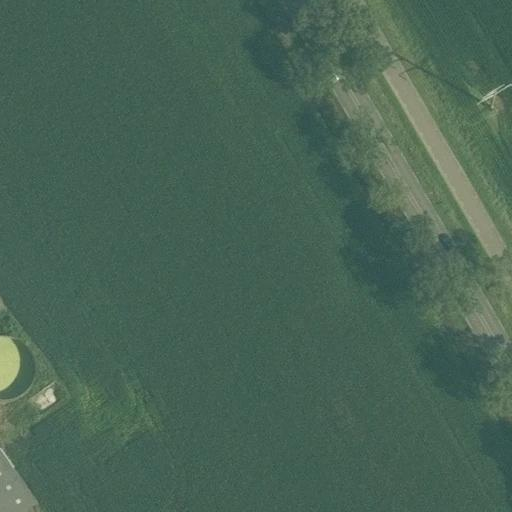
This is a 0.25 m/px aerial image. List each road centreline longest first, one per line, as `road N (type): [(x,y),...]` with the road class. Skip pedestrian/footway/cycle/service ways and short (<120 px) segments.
road 1 (primary): [(511,365),(301,0)]
road 2 (unclassified): [(511,274),(349,0)]
